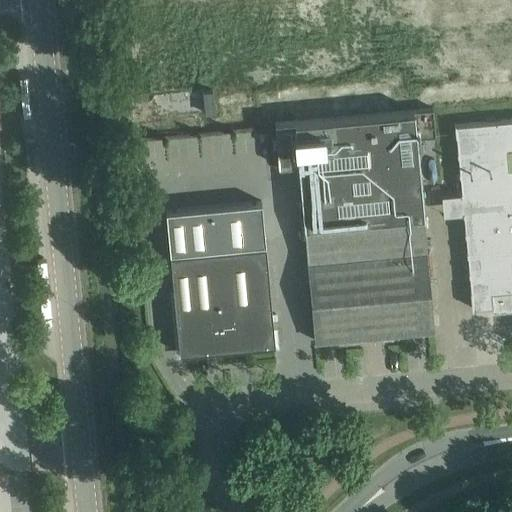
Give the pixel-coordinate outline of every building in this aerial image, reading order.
[(146,93),(392,74),(386,0),(210,0),(140,5),(146,93)] [(338,91),(339,114),(364,113),(363,90),(338,91)] [(298,165),(314,340),(434,329),(416,137),(435,136),(433,108),(275,123),(279,166),(298,165)] [(491,300),(492,312),(511,309),(511,118),(454,124),(472,308),(473,308),(472,302),(491,300)] [(170,251),(170,255),(179,353),(275,344),(266,246),(265,242),(261,201),(166,210),(170,251)] [(184,468),(183,459),(183,456),(163,458),(165,469),(184,468)] [(173,485),(175,511),(187,511),(185,484),(173,485)]
